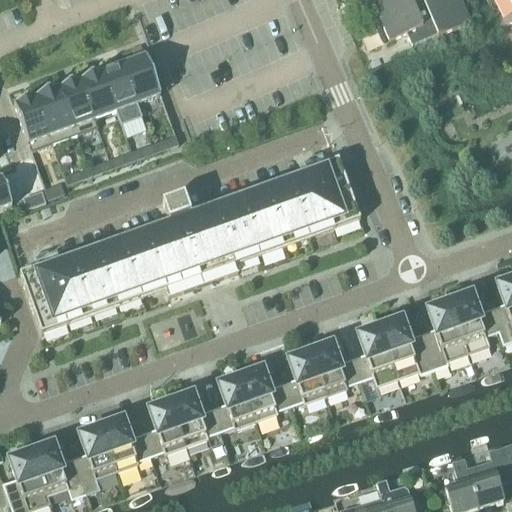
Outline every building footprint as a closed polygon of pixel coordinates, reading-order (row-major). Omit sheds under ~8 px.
[(471,26),(470,27),(458,0),(370,0),(389,43),(388,43),(389,44),(407,37),(412,48),(437,38),(438,40),(437,40),(437,42),(471,27),(471,26)] [(122,70),(136,108),(160,100),(146,61),(122,70)] [(122,70),(102,77),(116,116),(121,129),(140,122),(141,122),(136,108),(122,70)] [(79,85),(93,124),(116,116),(102,77),(79,85)] [(59,92),(76,140),(97,133),(93,124),(79,85),(59,92)] [(34,101),(52,149),(76,140),(59,92),(34,101)] [(13,109),(30,157),(52,149),(34,101),(13,109)] [(166,154),(178,150),(175,141),(163,145),(166,154)] [(131,157),(134,165),(144,162),(141,153),(131,157)] [(124,169),(134,165),(131,157),(121,161),(124,169)] [(88,173),(91,181),(101,177),(98,169),(88,173)] [(170,232),(21,285),(40,339),(68,329),(65,321),(161,287),(167,302),(238,277),(232,261),(329,227),(332,234),(359,225),(340,171),(191,224),(183,201),(161,209),(170,232)] [(78,176),(81,185),(91,181),(88,173),(78,176)] [(0,213),(11,210),(1,183),(0,183),(0,213)] [(44,194),(48,205),(64,199),(60,189),(44,194)] [(26,214),(45,207),(41,196),(22,203),(26,214)] [(511,279),(500,283),(502,289),(496,291),(503,310),(490,315),(498,338),(497,338),(502,351),(511,347),(511,279)] [(464,353),(465,352),(486,345),(485,342),(497,338),(498,338),(490,315),(477,319),(470,301),(464,303),(462,297),(446,303),(464,353)] [(420,340),(433,376),(447,370),(446,367),(468,360),(465,352),(464,353),(446,303),(431,308),(433,314),(427,316),(433,335),(420,340)] [(377,328),(397,385),(418,378),(419,381),(433,376),(420,340),(407,344),(400,326),(394,328),(392,322),(377,328)] [(350,365),(358,388),(372,383),(375,393),(397,385),(377,328),(361,333),(363,339),(357,341),(363,360),(350,365)] [(307,353),(324,403),(346,395),(346,392),(358,388),(350,365),(337,369),(331,351),(324,353),(322,347),(307,353)] [(281,390),(289,413),(302,408),(303,410),(324,403),(307,353),(291,358),(293,364),(287,366),(294,385),(281,390)] [(237,378),(255,427),(277,420),(276,417),(289,413),(281,390),(268,394),(261,376),(255,378),(253,372),(237,378)] [(211,415),(219,437),(232,433),(233,435),(255,427),(237,378),(222,383),(224,389),(217,391),(224,410),(211,415)] [(168,403),(185,452),(207,445),(206,442),(219,437),(211,415),(198,419),(191,401),(185,403),(183,397),(168,403)] [(141,440),(149,462),(163,458),(163,460),(185,452),(168,403),(152,408),(154,414),(148,416),(154,435),(141,440)] [(98,428),(115,477),(134,471),(133,468),(149,462),(141,440),(125,446),(118,427),(116,428),(113,422),(98,428)] [(115,477),(98,428),(82,433),(84,439),(78,441),(85,460),(72,465),(84,500),(99,495),(95,485),(115,477)] [(44,447),(28,453),(46,503),(47,502),(68,495),(71,505),(84,500),(72,465),(59,469),(52,451),(46,453),(44,447)] [(466,473),(478,511),(480,511),(504,505),(496,479),(511,474),(511,470),(506,451),(488,456),(491,466),(466,473)] [(46,503),(28,453),(13,458),(15,464),(9,466),(15,485),(1,490),(8,511),(43,511),(49,510),(47,502),(46,503)] [(464,464),(452,468),(458,489),(443,493),(449,511),(478,511),(466,473),(464,464)] [(376,487),(381,503),(383,511),(411,511),(407,494),(403,492),(388,497),(385,485),(376,487)] [(383,511),(381,503),(351,511),(383,511)]
